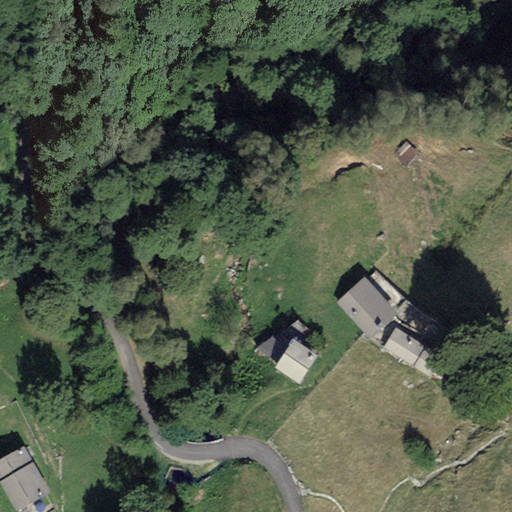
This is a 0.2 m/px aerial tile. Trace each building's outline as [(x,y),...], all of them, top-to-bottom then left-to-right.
[(395,315),(362,278),(335,302),(368,339),(395,315)] [(441,358),(394,329),(383,348),(430,377),(441,358)] [(316,358),(291,341),(273,368),(298,384),(316,358)] [(0,480),(32,463),(24,447),(0,460),(0,480)] [(32,463),(0,480),(0,481),(15,510),(48,492),(32,463)]
